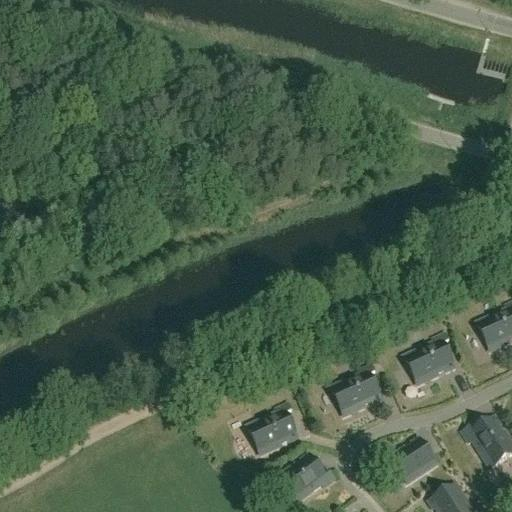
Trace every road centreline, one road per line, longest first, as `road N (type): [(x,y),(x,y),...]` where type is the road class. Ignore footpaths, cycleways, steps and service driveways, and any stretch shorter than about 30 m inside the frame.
road 1 (track): [(0,491),(84,439),(511,244)]
road 2 (unclassified): [(511,160),(0,13)]
